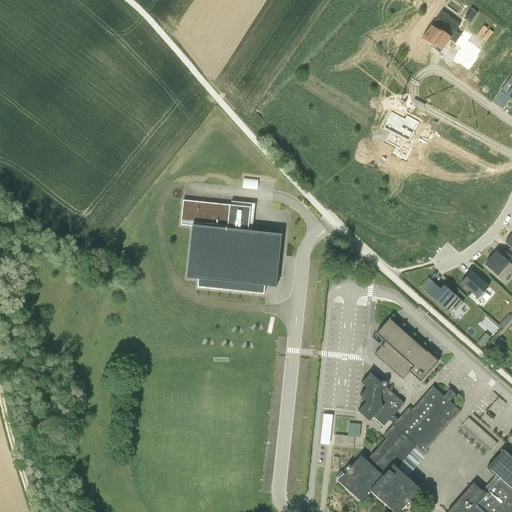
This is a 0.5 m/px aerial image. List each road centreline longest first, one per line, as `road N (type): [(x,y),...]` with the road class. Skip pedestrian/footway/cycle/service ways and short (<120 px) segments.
road 1 (unclassified): [(128,0),(331,220),(511,382)]
road 2 (residential): [(511,120),(441,71),(423,72),(414,88),(426,110),(511,154)]
road 3 (track): [(33,511),(0,394)]
